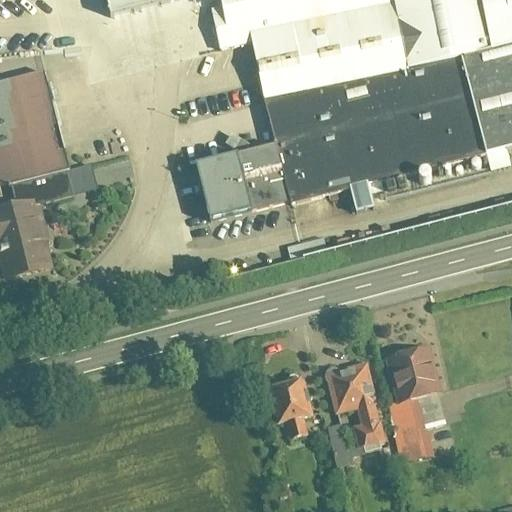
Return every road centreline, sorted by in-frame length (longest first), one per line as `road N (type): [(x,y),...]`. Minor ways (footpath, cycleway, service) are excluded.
road 1 (secondary): [(0,381),(511,244)]
road 2 (residential): [(124,73),(149,124),(152,174),(133,236),(97,280),(0,308)]
